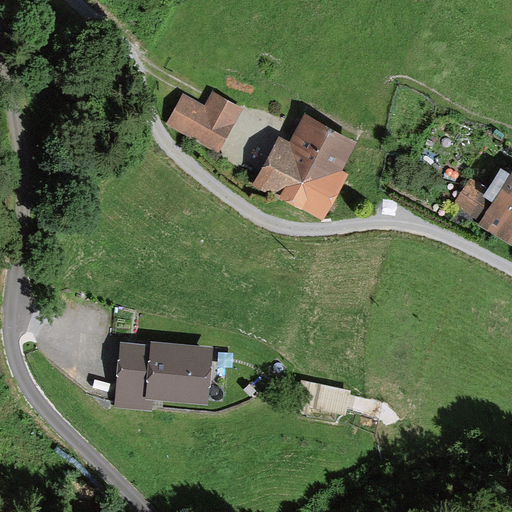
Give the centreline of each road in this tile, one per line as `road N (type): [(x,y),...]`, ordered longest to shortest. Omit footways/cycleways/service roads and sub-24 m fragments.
road 1 (track): [(511,270),(410,226),(328,231),(249,217),(175,157),(144,102),(129,52),(67,0)]
road 2 (unclassified): [(139,511),(33,399),(16,370),(11,338),(22,201),(0,50)]
